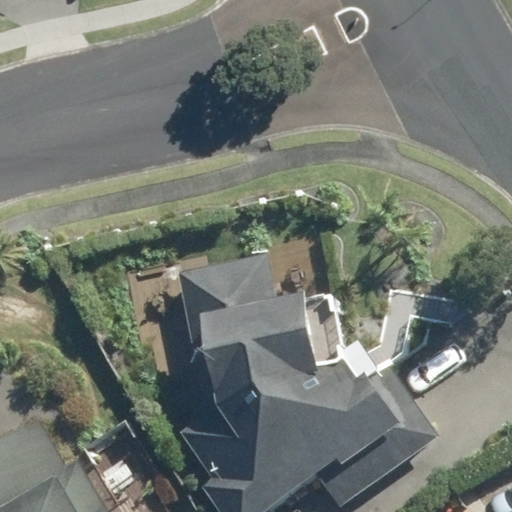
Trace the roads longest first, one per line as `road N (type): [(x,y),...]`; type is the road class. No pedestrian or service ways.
road 1 (residential): [(399,0),(252,78),(0,121)]
road 2 (tertiary): [(434,0),(511,116)]
